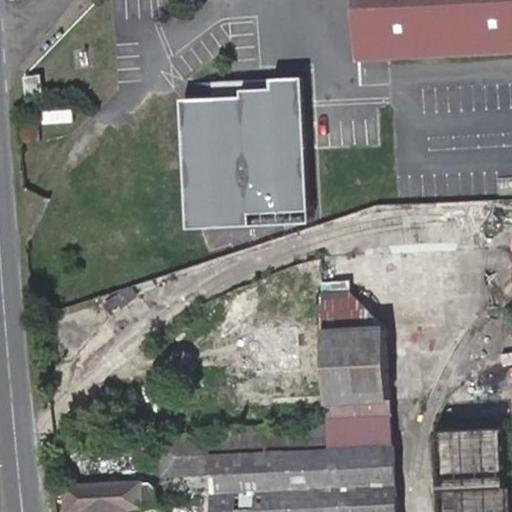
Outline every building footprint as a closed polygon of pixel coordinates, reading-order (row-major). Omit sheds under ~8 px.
[(369,0),(373,59),(395,58),(391,0),(369,0)] [(511,0),(391,0),(395,58),(511,52),(511,0)] [(27,79),(30,101),(50,99),(47,78),(27,79)] [(137,113),(156,139),(192,111),(173,86),(137,113)] [(19,121),(21,142),(41,140),(39,120),(19,121)] [(152,156),(125,130),(72,184),(99,209),(152,156)] [(209,180),(241,179),(240,132),(207,134),(209,180)] [(303,195),(223,217),(231,245),(311,223),(303,195)] [(139,285),(125,293),(134,306),(147,298),(139,285)] [(134,306),(125,293),(120,297),(128,310),(134,306)] [(128,310),(120,297),(109,304),(117,317),(128,310)] [(390,511),(387,435),(382,323),(351,297),(321,298),(326,424),(323,424),(322,391),(311,391),(312,424),(159,430),(161,469),(213,466),(214,511),(390,511)] [(255,380),(256,399),(297,397),(296,378),(297,378),(295,333),(279,334),(278,314),(252,315),(253,335),(248,335),(250,381),(255,380)] [(437,511),(480,511),(475,419),(433,421),(437,511)] [(87,441),(86,433),(85,426),(54,428),(55,444),(87,441)] [(151,480),(63,486),(65,511),(140,511),(148,508),(153,507),(157,505),(160,502),(162,497),(162,492),(161,488),(159,485),(155,482),(151,480)]
